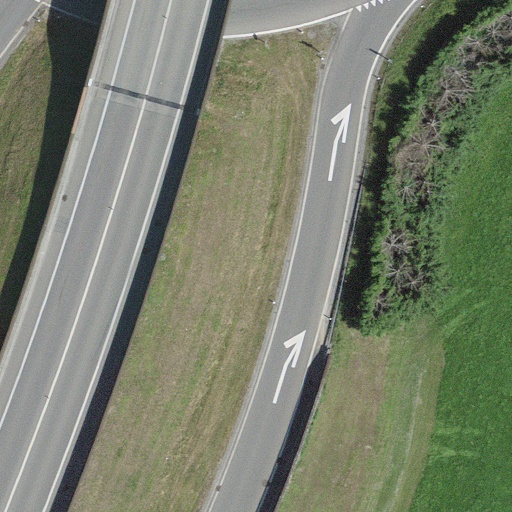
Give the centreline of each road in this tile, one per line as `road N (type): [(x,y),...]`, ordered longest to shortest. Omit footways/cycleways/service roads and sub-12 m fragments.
road 1 (trunk): [(171,0),(80,317),(5,511)]
road 2 (trunk): [(237,511),(271,434),(309,308),(356,55),(384,0)]
road 3 (trunk): [(112,0),(221,13),(309,0)]
